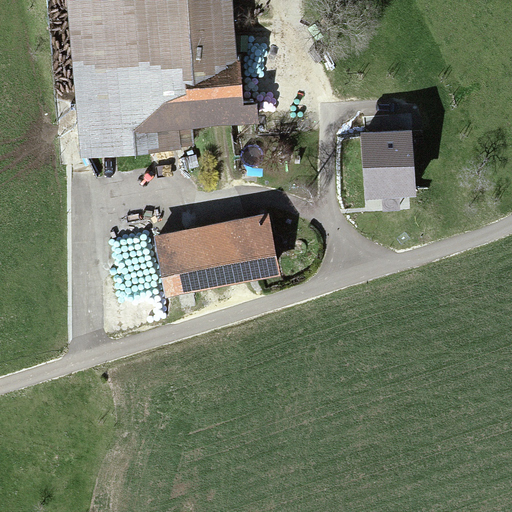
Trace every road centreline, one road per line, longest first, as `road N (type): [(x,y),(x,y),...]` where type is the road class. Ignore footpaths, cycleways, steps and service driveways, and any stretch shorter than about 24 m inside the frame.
road 1 (unclassified): [(511,224),(0,386)]
road 2 (unknown): [(348,278),(331,207),(326,61),(298,28),(259,23)]
